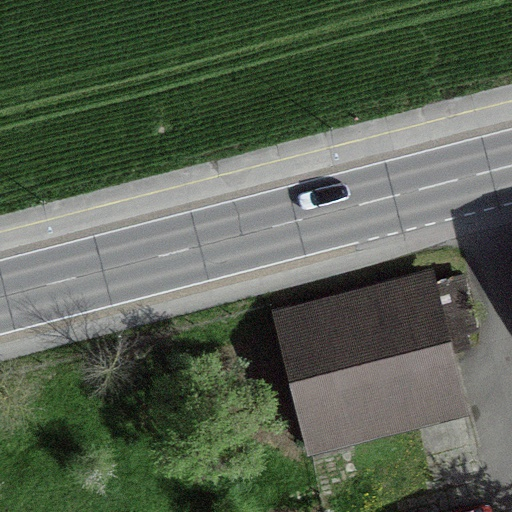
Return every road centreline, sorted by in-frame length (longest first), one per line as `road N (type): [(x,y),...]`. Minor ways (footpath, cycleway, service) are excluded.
road 1 (primary): [(0,296),(511,164)]
road 2 (track): [(511,331),(465,176)]
